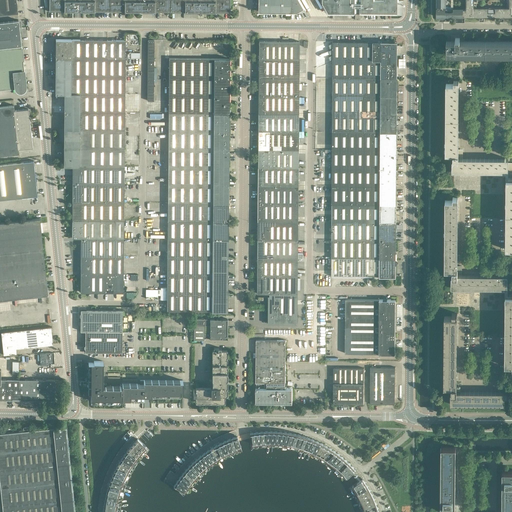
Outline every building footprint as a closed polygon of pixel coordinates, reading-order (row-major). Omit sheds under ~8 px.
[(0,0),(0,14),(18,13),(16,0),(0,0)] [(230,0),(49,0),(49,10),(83,11),(83,13),(87,13),(87,11),(230,12),(230,0)] [(305,7),(300,0),(322,0),(323,2),(328,12),(355,12),(361,12),(391,13),(397,13),(397,0),(259,0),(259,12),(296,12),(298,12),(302,12),(306,10),(305,7)] [(437,0),(437,3),(437,6),(437,9),(437,17),(511,17),(511,0),(509,0),(509,7),(494,7),(494,8),(495,8),(495,12),(488,12),(488,8),(489,8),(489,7),(474,7),(474,0),(465,0),(466,9),(453,9),(451,9),(451,6),(445,6),(445,0),(437,0)] [(21,45),(20,38),(18,20),(0,22),(0,88),(15,87),(15,89),(17,90),(19,91),(21,91),(23,91),(24,89),(25,88),(25,85),(21,46),(21,45)] [(446,54),(452,54),(511,53),(511,41),(460,41),(460,35),(450,35),(450,40),(447,40),(446,54)] [(123,233),(123,225),(125,40),(55,39),(55,94),(64,94),(64,120),(63,166),(72,166),(72,239),(81,239),(80,293),(123,293),(123,262),(123,243),(123,233)] [(296,324),(297,304),(297,257),(302,258),(302,252),(297,252),(298,240),(299,41),(259,41),(257,236),(257,238),(256,293),(268,293),(268,296),(267,296),(267,323),(296,324)] [(332,127),(332,132),(332,150),(331,222),(331,276),(396,277),(396,240),(396,233),(396,232),(396,229),(396,204),(396,108),(397,42),(333,42),(332,113),(332,114),(332,125),(332,127)] [(227,312),(228,245),(228,227),(229,59),(169,58),(168,112),(167,245),(167,257),(167,311),(227,312)] [(452,171),(506,171),(506,163),(506,161),(462,160),(462,153),(456,153),(457,84),(459,84),(459,80),(453,80),(453,83),(446,83),(445,153),(453,153),(452,160),(452,171)] [(32,147),(28,113),(28,109),(14,110),(14,105),(0,106),(0,155),(19,154),(18,149),(32,147)] [(0,200),(37,196),(33,161),(0,164),(0,200)] [(455,270),(455,265),(456,201),(457,201),(457,198),(452,198),(452,200),(445,200),(445,235),(445,270),(452,270),(452,277),(452,288),(505,288),(505,277),(461,277),(461,275),(461,270),(455,270)] [(46,276),(40,223),(39,218),(0,222),(0,298),(5,298),(5,296),(45,291),(44,287),(47,286),(46,276)] [(389,299),(345,299),(345,353),(395,354),(395,340),(396,340),(396,331),(395,331),(395,304),(396,304),(396,302),(398,302),(398,298),(389,298),(389,299)] [(122,353),(122,331),(122,310),(82,310),(80,312),(80,331),(85,331),(85,350),(87,352),(122,353)] [(457,313),(452,313),(452,316),(444,316),(444,386),(451,387),(451,393),(450,393),(450,404),(505,404),(505,397),(508,397),(508,392),(504,392),(504,393),(457,393),(457,392),(457,391),(457,390),(460,390),(460,387),(457,387),(457,386),(455,386),(455,317),(457,317),(457,313)] [(217,329),(227,329),(227,319),(204,319),(204,318),(193,319),(193,325),(218,326),(217,329)] [(227,339),(227,329),(217,329),(218,326),(193,325),(193,340),(204,340),(204,339),(223,339),(227,339)] [(53,344),(51,327),(1,333),(3,355),(16,353),(16,348),(53,344)] [(285,361),(288,361),(321,361),(321,330),(277,330),(264,330),(264,340),(256,340),(256,383),(256,388),(255,388),(255,403),(292,403),(292,388),(284,388),(284,383),(285,383),(285,361)] [(195,388),(193,388),(193,396),(195,396),(195,402),(225,402),(225,394),(226,394),(227,350),(221,350),(221,348),(214,348),(214,350),(212,350),(212,387),(195,387),(195,388)] [(90,399),(90,401),(91,401),(107,401),(119,402),(120,402),(120,399),(122,399),(122,392),(120,392),(120,387),(106,387),(103,387),(103,385),(103,364),(103,362),(99,362),(94,362),(94,364),(88,364),(88,392),(88,393),(88,399),(90,399)] [(369,367),(369,404),(394,404),(394,367),(369,367)] [(333,403),(343,403),(363,403),(363,368),(333,368),(333,403)] [(0,400),(36,400),(54,401),(54,380),(0,380),(0,370),(0,400)] [(122,399),(144,399),(144,398),(150,398),(150,395),(180,395),(180,389),(182,389),(182,382),(180,382),(180,381),(143,380),(143,382),(139,382),(139,384),(122,384),(122,387),(120,387),(120,392),(122,392),(122,399)] [(0,434),(0,487),(2,511),(74,511),(66,427),(29,431),(23,432),(0,434)] [(303,436),(300,448),(304,449),(308,438),(303,436)] [(241,448),(238,438),(237,437),(233,438),(237,449),(241,448)] [(228,440),(233,451),(237,449),(233,438),(228,440)] [(308,438),(304,449),(308,451),(312,440),(308,438)] [(134,443),(143,451),(146,448),(138,439),(134,443)] [(228,440),(224,442),(229,453),(233,451),(228,440)] [(312,440),(308,451),(312,452),(317,441),(312,440)] [(317,441),(312,452),(316,454),(321,444),(317,441)] [(219,444),(225,455),(229,453),(224,442),(219,444)] [(131,446),(140,454),(143,451),(134,443),(131,446)] [(219,444),(215,446),(221,457),(225,455),(219,444)] [(316,454),(319,456),(325,446),(321,444),(316,454)] [(131,446),(128,450),(137,457),(140,454),(131,446)] [(215,446),(211,449),(217,459),(221,457),(215,446)] [(319,456),(323,458),(329,448),(325,446),(319,456)] [(453,497),(453,447),(443,447),(442,511),(453,511),(453,505),(456,505),(456,497),(453,497)] [(327,461),(333,451),(329,448),(323,458),(327,461)] [(217,459),(211,449),(207,452),(214,461),(217,459)] [(128,450),(125,454),(134,461),(137,457),(128,450)] [(330,463),(337,454),(333,451),(327,461),(330,463)] [(207,452),(203,454),(210,464),(214,461),(207,452)] [(132,464),(134,461),(125,454),(122,458),(132,464)] [(210,464),(203,454),(199,457),(207,466),(210,464)] [(330,463),(334,466),(341,457),(337,454),(330,463)] [(199,457),(196,461),(204,469),(207,466),(199,457)] [(334,466),(337,469),(345,460),(341,457),(334,466)] [(122,458),(120,462),(130,468),(132,464),(122,458)] [(337,469),(340,472),(348,463),(345,460),(337,469)] [(204,469),(196,461),(192,464),(200,472),(204,469)] [(128,472),(130,468),(120,462),(117,466),(128,472)] [(340,472),(343,475),(352,466),(348,463),(340,472)] [(192,464),(189,467),(197,475),(200,472),(192,464)] [(117,466),(115,470),(126,476),(128,472),(117,466)] [(352,466),(343,475),(346,478),(355,470),(352,466)] [(194,479),(197,475),(189,467),(185,471),(194,479)] [(124,479),(126,476),(115,470),(113,475),(124,479)] [(511,511),(511,470),(503,471),(503,480),(502,511),(511,511)] [(185,471),(182,475),(192,482),(194,479),(185,471)] [(113,475),(111,479),(122,483),(124,479),(113,475)] [(180,479),(189,485),(192,482),(182,475),(180,479)] [(121,487),(122,483),(111,479),(109,484),(121,487)] [(180,479),(177,483),(187,489),(189,485),(180,479)] [(362,479),(358,482),(352,486),(355,489),(365,483),(362,479)] [(177,483),(174,486),(174,487),(179,490),(179,491),(183,495),(187,489),(177,483)] [(365,483),(355,489),(357,493),(367,487),(365,483)] [(367,487),(357,493),(359,497),(369,491),(367,487)] [(369,491),(359,497),(361,501),(372,496),(369,491)] [(372,496),(361,501),(363,505),(373,500),(372,496)] [(373,500),(363,505),(364,509),(375,505),(373,500)]
